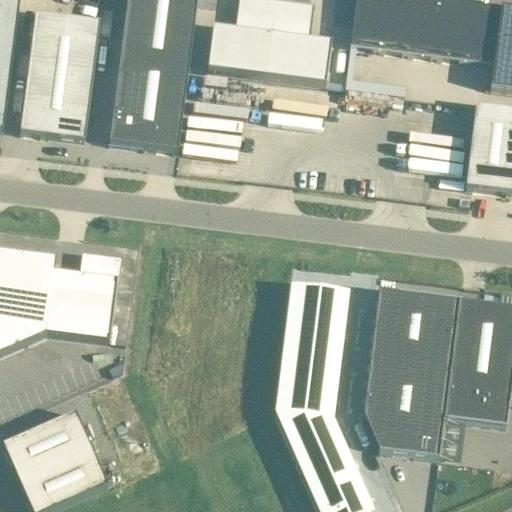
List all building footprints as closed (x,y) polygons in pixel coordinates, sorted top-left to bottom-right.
[(0,0),(0,136),(3,137),(20,0),(0,0)] [(127,0),(108,150),(178,159),(198,0),(127,0)] [(511,15),(390,0),(355,0),(349,53),(493,71),(489,95),(511,97),(511,15)] [(314,11),(239,1),(234,37),(212,34),(206,77),(326,93),(331,49),(309,46),(314,11)] [(20,139),(85,147),(100,28),(35,20),(20,139)] [(511,200),(511,116),(475,112),(464,194),(511,200)] [(0,360),(46,341),(53,278),(54,278),(56,264),(0,257),(0,360)] [(54,278),(53,278),(46,341),(109,349),(117,287),(120,265),(83,260),(80,281),(54,278)] [(122,377),(122,378),(162,469),(233,438),(258,427),(268,344),(181,334),(189,274),(136,267),(123,368),(122,377)] [(289,293),(274,420),(313,511),(371,511),(335,430),(350,301),(289,293)] [(511,313),(378,297),(362,422),(378,458),(439,466),(444,426),(506,434),(511,384),(511,313)] [(123,368),(109,374),(113,381),(122,377),(123,368)] [(28,511),(62,511),(107,492),(75,419),(2,451),(28,511)] [(162,469),(64,511),(265,511),(233,438),(162,469)]
